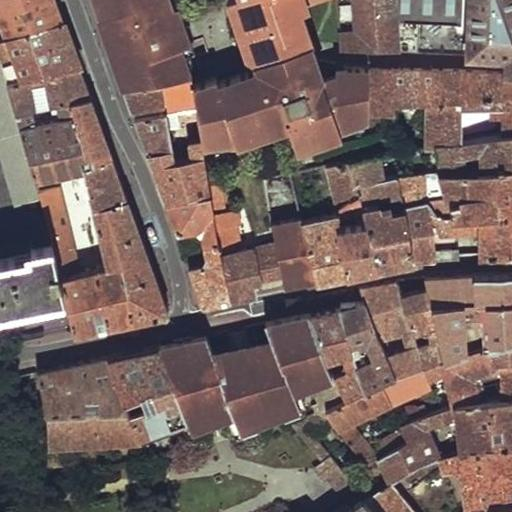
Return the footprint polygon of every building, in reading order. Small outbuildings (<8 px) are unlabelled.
[(0,36),(61,20),(53,0),(0,0),(0,27),(0,28),(0,27),(0,36)] [(94,0),(101,14),(98,15),(105,35),(112,51),(118,68),(124,86),(160,80),(192,76),(165,0),(94,0)] [(227,0),(223,1),(247,66),(193,86),(196,103),(202,136),(204,149),(237,143),(241,148),(291,132),(300,153),(347,139),(345,129),(367,121),(366,103),(365,67),(339,66),(337,72),(329,76),(308,11),(314,7),(311,1),(314,0),(227,0)] [(511,0),(336,0),(341,48),(511,53),(511,0)] [(77,64),(61,20),(0,36),(0,63),(5,79),(77,64)] [(0,63),(0,154),(16,205),(38,197),(36,190),(33,178),(14,110),(5,79),(0,63)] [(89,96),(77,64),(5,79),(14,110),(30,107),(33,106),(28,86),(42,84),(46,103),(49,103),(70,99),(89,96)] [(423,103),(417,148),(422,147),(436,144),(462,138),(461,130),(486,124),(488,133),(511,128),(511,69),(365,67),(366,103),(423,103)] [(192,76),(160,80),(166,107),(196,103),(193,86),(192,76)] [(160,80),(124,86),(132,108),(157,105),(159,112),(168,112),(166,107),(160,80)] [(110,156),(89,96),(70,99),(83,160),(110,156)] [(30,107),(14,110),(33,178),(84,168),(83,160),(70,99),(49,103),(50,109),(56,108),(58,116),(33,121),(30,107)] [(159,112),(136,116),(148,150),(173,144),(168,112),(159,112)] [(511,162),(511,128),(488,133),(462,138),(436,144),(437,157),(439,170),(511,162)] [(173,144),(148,150),(166,199),(211,191),(208,176),(204,149),(202,136),(187,139),(190,154),(178,156),(173,144)] [(389,152),(392,175),(399,174),(425,171),(423,158),(422,147),(417,148),(389,152)] [(353,159),(362,180),(381,176),(378,155),(353,159)] [(126,198),(110,156),(83,160),(84,168),(91,204),(126,198)] [(437,157),(423,158),(425,171),(439,170),(437,157)] [(353,159),(332,162),(337,196),(353,192),(354,201),(365,196),(362,180),(353,159)] [(399,174),(403,201),(430,201),(438,213),(511,207),(511,162),(439,170),(425,171),(399,174)] [(313,167),(292,171),(300,206),(321,202),(313,167)] [(214,211),(227,209),(222,174),(208,176),(211,191),(214,211)] [(57,186),(36,190),(38,197),(51,243),(59,274),(79,270),(57,186)] [(211,191),(166,199),(177,230),(196,226),(202,232),(205,243),(220,241),(214,211),(211,191)] [(365,196),(354,201),(345,204),(342,213),(348,213),(368,209),(365,196)] [(91,204),(103,263),(122,259),(146,254),(126,198),(91,204)] [(430,201),(403,201),(405,208),(414,260),(460,255),(458,237),(476,236),(479,252),(511,251),(511,207),(438,213),(430,201)] [(227,209),(214,211),(220,241),(231,298),(255,294),(253,283),(266,279),(284,274),(276,238),(248,244),(242,206),(227,209)] [(405,208),(369,214),(370,218),(380,268),(392,265),(414,260),(405,208)] [(342,213),(302,217),(317,279),(318,282),(329,280),(347,275),(339,226),(342,213)] [(273,219),(276,238),(284,274),(287,284),(300,282),(317,279),(302,217),(301,214),(273,219)] [(370,218),(339,226),(347,275),(358,273),(380,268),(370,218)] [(0,300),(62,288),(59,274),(51,243),(32,247),(30,241),(0,247),(0,300)] [(220,241),(205,243),(208,256),(204,262),(190,265),(204,305),(231,298),(220,241)] [(146,254),(122,259),(137,318),(166,311),(162,299),(156,281),(146,254)] [(103,263),(79,270),(59,274),(62,288),(73,329),(74,333),(137,318),(122,259),(103,263)] [(484,270),(478,270),(445,275),(419,277),(423,289),(435,329),(438,340),(443,358),(467,351),(493,343),(511,337),(511,270),(496,271),(484,270)] [(425,365),(418,346),(412,326),(401,292),(399,279),(362,285),(367,300),(380,334),(387,354),(395,378),(425,365)] [(423,289),(401,292),(412,326),(421,323),(424,333),(435,329),(423,289)] [(373,336),(380,334),(367,300),(339,305),(335,305),(350,343),(373,336)] [(349,363),(335,368),(343,384),(349,398),(368,390),(359,365),(350,343),(335,305),(312,312),(330,357),(344,352),(349,363)] [(330,357),(312,312),(300,314),(288,317),(317,383),(320,391),(324,399),(328,407),(349,398),(343,384),(335,368),(330,357)] [(279,319),(269,321),(290,374),(300,393),(317,383),(288,317),(279,319)] [(158,345),(188,420),(191,427),(205,423),(224,417),(234,414),(240,427),(285,414),(303,409),(301,395),(320,391),(317,383),(300,393),(290,374),(269,321),(267,322),(270,340),(248,345),(229,349),(211,353),(207,334),(158,345)] [(229,349),(248,345),(244,326),(234,328),(224,330),(229,349)] [(380,356),(387,354),(380,334),(373,336),(380,356)] [(511,337),(493,343),(497,359),(511,356),(511,337)] [(438,340),(418,346),(425,365),(443,358),(438,340)] [(493,343),(467,351),(474,380),(504,371),(504,394),(511,393),(511,356),(497,359),(493,343)] [(124,352),(106,355),(123,397),(152,385),(159,402),(130,414),(141,438),(188,420),(158,345),(124,352)] [(467,351),(443,358),(425,365),(429,377),(442,372),(450,404),(462,400),(479,398),(474,380),(467,351)] [(359,365),(368,390),(387,381),(395,378),(387,354),(380,356),(359,365)] [(67,363),(36,370),(46,407),(47,445),(142,440),(141,438),(130,414),(123,397),(106,355),(67,363)] [(425,365),(395,378),(387,381),(395,400),(431,385),(429,377),(425,365)] [(349,398),(328,407),(331,414),(329,415),(369,464),(382,456),(407,439),(405,430),(371,446),(351,421),(395,400),(387,381),(368,390),(349,398)] [(479,398),(462,400),(450,404),(429,413),(404,426),(405,430),(407,439),(382,456),(395,479),(417,464),(431,459),(440,456),(428,428),(455,416),(462,449),(511,442),(511,393),(504,394),(479,398)] [(359,504),(368,497),(309,427),(307,423),(329,415),(331,414),(324,399),(311,403),(315,410),(289,419),(295,427),(319,459),(312,465),(317,471),(322,476),(329,471),(349,493),(359,504)] [(415,406),(400,413),(404,426),(429,413),(425,405),(416,408),(415,406)] [(205,423),(208,434),(218,432),(226,430),(224,417),(205,423)] [(511,442),(462,449),(470,508),(504,499),(511,496),(511,442)] [(159,445),(146,451),(149,458),(162,452),(159,445)] [(417,464),(395,479),(390,482),(401,496),(438,469),(431,459),(417,464)] [(390,482),(368,497),(379,511),(414,511),(401,496),(390,482)] [(511,511),(511,496),(504,499),(502,511),(511,511)] [(359,504),(347,511),(379,511),(368,497),(359,504)] [(502,511),(504,499),(470,508),(470,511),(502,511)]
